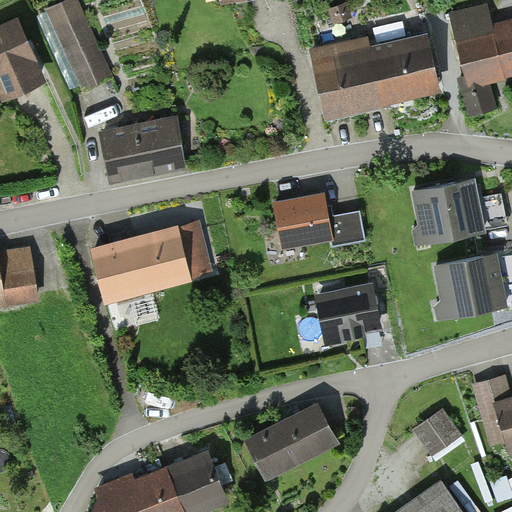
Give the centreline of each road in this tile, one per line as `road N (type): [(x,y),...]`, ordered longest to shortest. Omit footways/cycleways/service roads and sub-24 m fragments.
road 1 (residential): [(511,155),(401,148),(0,225)]
road 2 (residential): [(381,379),(316,387),(137,439),(99,466),(73,511)]
road 3 (residential): [(335,511),(371,456),(381,379)]
road 4 (residential): [(511,340),(381,379)]
